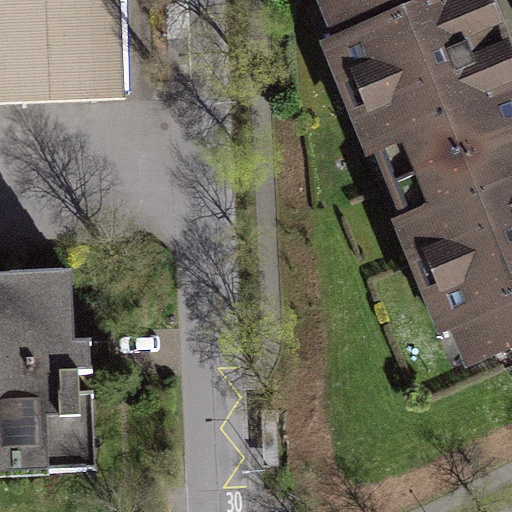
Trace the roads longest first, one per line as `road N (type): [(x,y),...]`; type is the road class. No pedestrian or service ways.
road 1 (residential): [(221,511),(206,190)]
road 2 (residential): [(206,190),(0,199)]
road 3 (residential): [(206,190),(200,0)]
